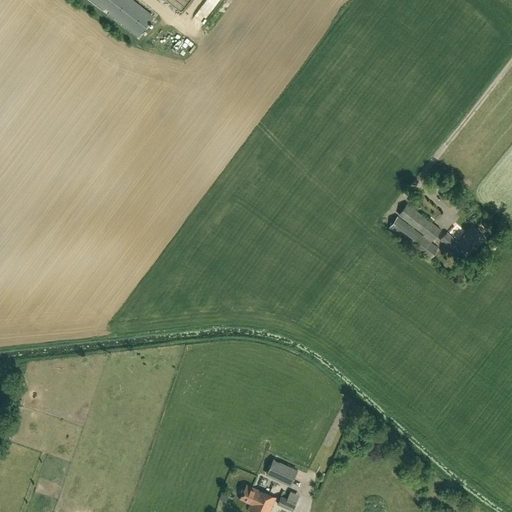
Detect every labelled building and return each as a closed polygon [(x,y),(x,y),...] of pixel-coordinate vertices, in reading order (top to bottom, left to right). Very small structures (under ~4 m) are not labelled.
[(95,0),(139,34),(152,18),(129,0),(95,0)] [(407,204),(402,211),(399,214),(424,234),(423,236),(431,242),(440,230),(407,204)] [(438,247),(431,242),(423,236),(397,216),(389,227),(430,259),(438,247)] [(472,226),(458,242),(447,232),(441,239),(450,247),(452,244),(459,250),(462,247),(471,255),(485,238),(472,226)] [(259,473),(270,478),(276,467),(264,462),(259,473)] [(273,479),(292,485),(296,472),(276,466),(273,479)] [(269,511),(276,497),(245,485),(240,498),(251,503),(249,510),(253,511),(269,511)] [(278,504),(293,510),(296,502),(282,495),(278,504)]
